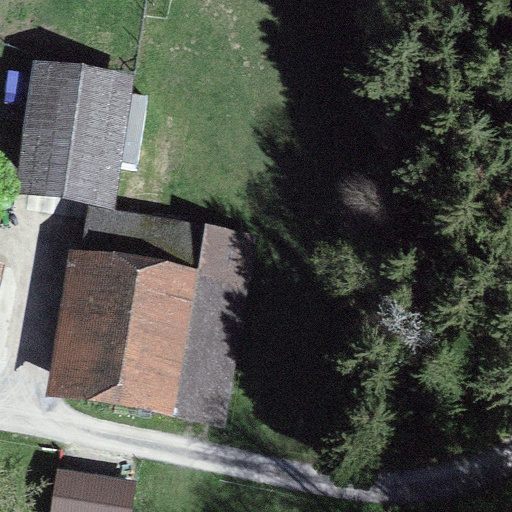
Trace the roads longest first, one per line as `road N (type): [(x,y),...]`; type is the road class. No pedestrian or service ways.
road 1 (track): [(0,409),(396,498),(511,451)]
road 2 (track): [(6,410),(31,282),(0,204)]
